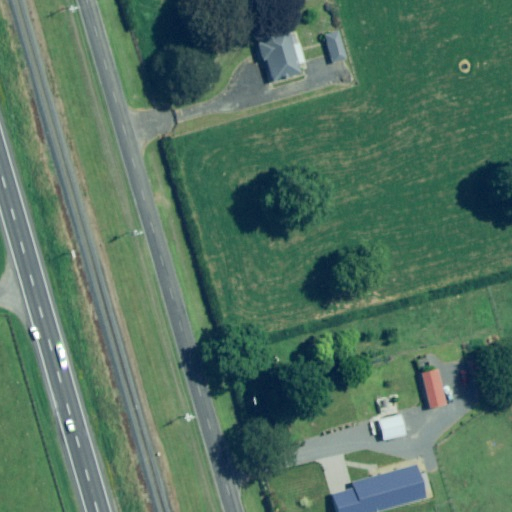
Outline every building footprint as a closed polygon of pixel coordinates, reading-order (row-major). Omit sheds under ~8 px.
[(297,66),(303,63),(297,41),(290,43),(285,29),(256,38),(270,83),(299,74),(297,66)] [(345,60),(338,32),(323,36),(331,64),(345,60)] [(487,354),(468,359),(477,400),(496,396),(487,354)] [(436,369),(419,373),(428,409),(445,405),(436,369)] [(330,407),(328,394),(308,398),(310,406),(316,437),(325,435),(327,445),(346,440),(344,431),(358,428),(353,402),(330,407)] [(404,436),(400,416),(377,421),(382,441),(404,436)] [(415,511),(419,511),(407,473),(322,499),(325,511),(415,511)]
